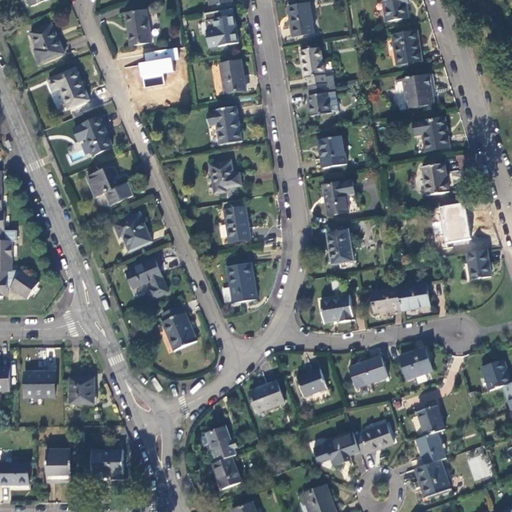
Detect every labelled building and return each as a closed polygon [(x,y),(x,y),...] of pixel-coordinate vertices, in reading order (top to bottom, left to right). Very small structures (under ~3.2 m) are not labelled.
[(407,0),(382,0),(385,19),(409,15),(407,0)] [(313,30),(308,1),(287,4),(292,33),(313,30)] [(151,41),(145,8),(123,12),(125,26),(127,26),(131,45),(151,41)] [(234,28),(232,12),(211,16),(215,42),(232,40),(231,28),(234,28)] [(63,55),(51,25),(30,34),(36,49),(33,51),(39,64),(63,55)] [(416,28),(391,32),(395,61),(421,57),(416,28)] [(306,74),(308,83),(332,79),(331,71),(324,72),(319,43),(299,46),(304,74),(306,74)] [(165,84),(160,56),(141,60),(145,88),(165,84)] [(241,60),(220,63),(224,92),(243,89),(241,75),(243,75),(241,60)] [(87,101),(74,69),(47,80),(52,92),(58,89),(67,109),(87,101)] [(418,73),(395,76),(395,80),(403,79),(405,94),(407,105),(422,102),(418,73)] [(337,109),(332,79),(308,83),(310,93),(307,94),(310,113),(337,109)] [(403,94),(405,94),(403,79),(395,80),(396,88),(403,94)] [(241,140),(236,109),(206,113),(207,126),(215,125),(218,144),(241,140)] [(443,117),(412,121),(414,134),(422,133),(424,150),(448,146),(443,117)] [(96,120),(73,130),(78,142),(85,139),(92,156),(110,148),(103,132),(101,133),(96,120)] [(346,163),(342,134),(321,138),(324,157),(321,157),(322,166),(346,163)] [(228,159),(208,163),(213,192),(225,190),(224,187),(241,184),(239,172),(230,173),(228,159)] [(447,191),(443,165),(421,168),(425,194),(447,191)] [(108,169),(87,178),(95,198),(111,192),(115,201),(130,195),(125,183),(116,187),(108,169)] [(0,296),(7,297),(7,288),(10,288),(27,299),(28,300),(39,283),(22,271),(13,271),(12,242),(17,242),(17,231),(5,231),(4,211),(2,211),(1,171),(0,170),(0,296)] [(351,180),(321,184),(326,214),(355,209),(351,180)] [(244,206),(223,210),(228,242),(249,239),(244,206)] [(466,210),(439,214),(441,225),(446,224),(448,239),(470,236),(466,210)] [(138,214),(112,224),(118,238),(120,237),(124,245),(134,241),(137,248),(150,242),(138,214)] [(347,228),(326,231),(330,262),(352,259),(347,228)] [(127,252),(137,248),(134,241),(124,245),(127,252)] [(488,273),(484,248),(464,251),(469,276),(488,273)] [(166,291),(153,259),(125,270),(132,286),(149,279),(152,286),(147,289),(150,298),(166,291)] [(250,262),(226,265),(231,302),(255,299),(250,262)] [(424,283),(396,287),(399,307),(400,309),(428,304),(424,283)] [(371,311),(399,307),(396,287),(396,286),(369,291),(371,311)] [(347,293),(318,298),(322,320),(337,317),(338,320),(351,318),(347,293)] [(171,350),(194,339),(183,312),(179,314),(176,307),(159,314),(162,321),(159,323),(171,350)] [(426,349),(397,360),(405,382),(434,371),(426,349)] [(379,359),(347,371),(355,391),(387,380),(379,359)] [(479,370),(488,393),(501,388),(511,385),(502,362),(479,370)] [(10,369),(0,369),(0,391),(11,392),(10,369)] [(319,372),(296,380),(303,399),(326,391),(319,372)] [(56,374),(27,374),(27,398),(56,397),(56,374)] [(95,379),(71,379),(72,404),(95,404),(95,379)] [(276,384),(248,393),(256,415),(283,405),(276,384)] [(501,388),(511,413),(511,412),(511,384),(511,385),(501,388)] [(417,416),(425,439),(437,435),(444,433),(435,409),(417,416)] [(387,428),(355,439),(361,455),(361,456),(368,454),(368,455),(394,446),(387,428)] [(207,436),(217,464),(232,458),(236,457),(226,429),(207,436)] [(351,458),(361,455),(355,439),(354,435),(326,445),(327,447),(316,451),(321,464),(332,460),(336,469),(347,465),(345,460),(351,458)] [(415,443),(425,468),(440,463),(446,461),(437,435),(425,439),(415,443)] [(72,452),(47,452),(47,478),(72,477),(72,452)] [(122,452),(92,452),(93,476),(112,476),(112,481),(123,481),(122,452)] [(467,459),(474,481),(491,475),(484,453),(467,459)] [(241,484),(232,458),(217,464),(213,465),(217,476),(214,477),(220,492),(241,484)] [(444,473),(440,463),(425,468),(415,472),(419,483),(421,482),(428,500),(450,491),(447,482),(450,481),(447,472),(444,473)] [(29,485),(28,464),(1,464),(1,485),(29,485)] [(327,511),(319,489),(303,495),(309,511),(327,511)]
